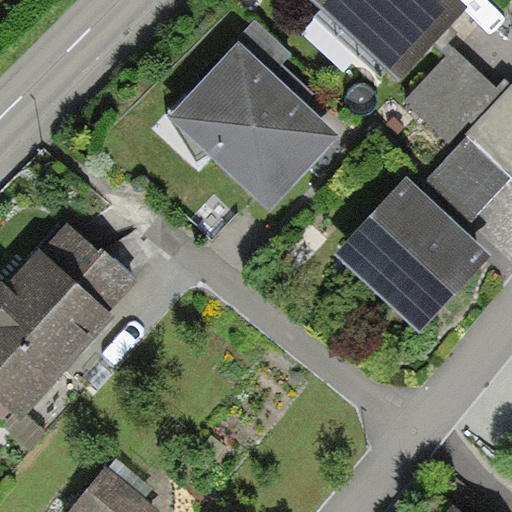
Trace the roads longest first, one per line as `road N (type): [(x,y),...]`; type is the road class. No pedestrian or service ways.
road 1 (residential): [(511,323),(359,511)]
road 2 (tertiary): [(121,0),(0,122)]
